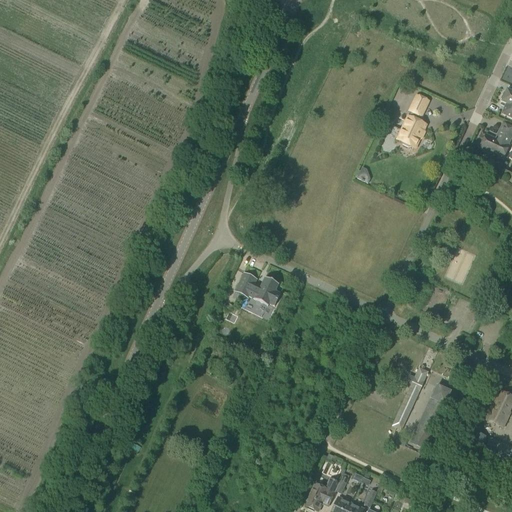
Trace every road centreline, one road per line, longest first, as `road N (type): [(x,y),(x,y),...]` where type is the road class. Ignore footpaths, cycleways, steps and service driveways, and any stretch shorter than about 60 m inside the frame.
road 1 (residential): [(511,374),(239,247)]
road 2 (tertiary): [(63,511),(155,308)]
road 3 (tertiary): [(155,308),(242,116)]
road 4 (tertiary): [(242,116),(296,0)]
road 5 (residential): [(242,116),(220,238)]
road 6 (residential): [(455,155),(509,44)]
